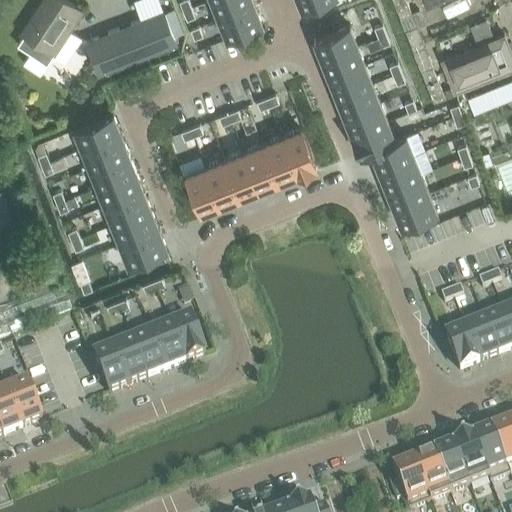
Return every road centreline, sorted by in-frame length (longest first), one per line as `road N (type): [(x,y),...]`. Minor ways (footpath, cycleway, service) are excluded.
road 1 (residential): [(0,472),(231,374),(240,348),(210,249)]
road 2 (residential): [(210,249),(182,239),(139,142),(145,106),(297,39)]
road 3 (residential): [(157,511),(439,407)]
road 4 (residential): [(347,197),(363,213),(439,407)]
road 5 (residential): [(297,39),(353,170),(347,197)]
road 6 (residential): [(210,249),(219,237),(327,195),(347,197)]
